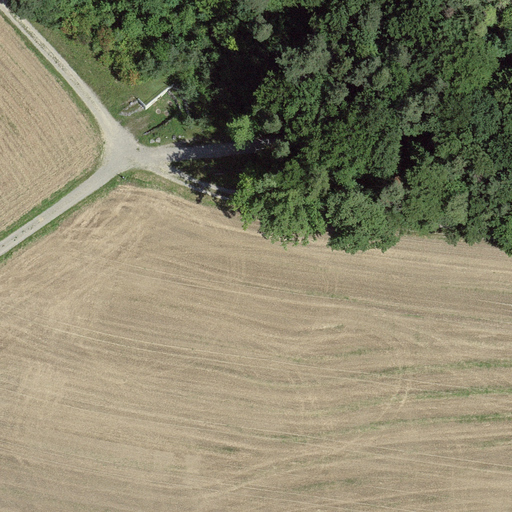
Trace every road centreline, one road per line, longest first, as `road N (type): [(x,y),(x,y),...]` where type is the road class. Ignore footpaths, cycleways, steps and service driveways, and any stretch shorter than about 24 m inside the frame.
road 1 (track): [(511,91),(225,149),(127,153),(212,192),(511,241)]
road 2 (track): [(0,250),(127,153),(102,112),(2,0)]
